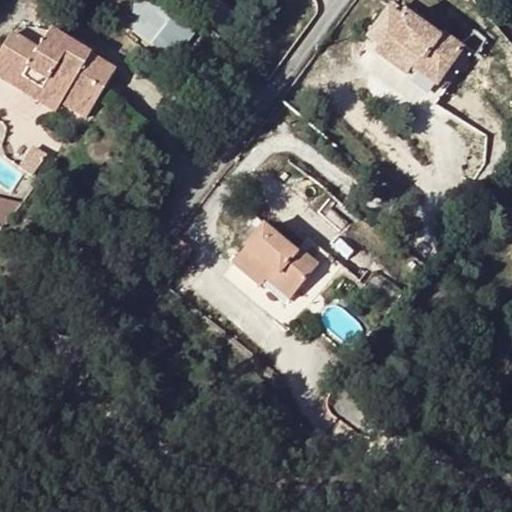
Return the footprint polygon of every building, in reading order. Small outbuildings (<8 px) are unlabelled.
[(441,90),(468,50),(393,0),(366,40),(441,90)] [(149,7),(136,25),(171,52),(185,34),(149,7)] [(112,69),(47,30),(36,49),(10,33),(0,50),(0,78),(14,87),(20,79),(57,101),(83,117),(112,69)] [(20,79),(14,87),(52,109),(57,101),(20,79)] [(294,260),(297,256),(264,229),(260,234),(294,260)] [(294,260),(260,234),(234,264),(262,287),(265,283),(289,302),(315,269),(297,256),(294,260)] [(193,249),(178,238),(163,259),(178,270),(193,249)]
